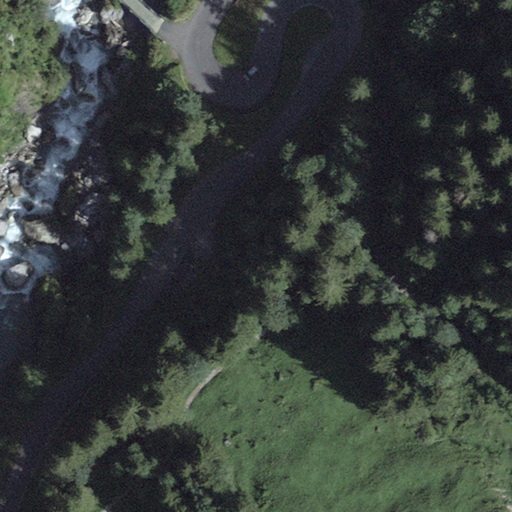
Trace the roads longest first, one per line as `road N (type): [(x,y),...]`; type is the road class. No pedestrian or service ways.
road 1 (unclassified): [(337,0),(346,16),(333,59),(299,106),(195,211),(143,301),(61,399),(10,511)]
road 2 (unclassified): [(219,0),(200,35),(201,66),(214,82),(234,87),(257,76),(287,0)]
